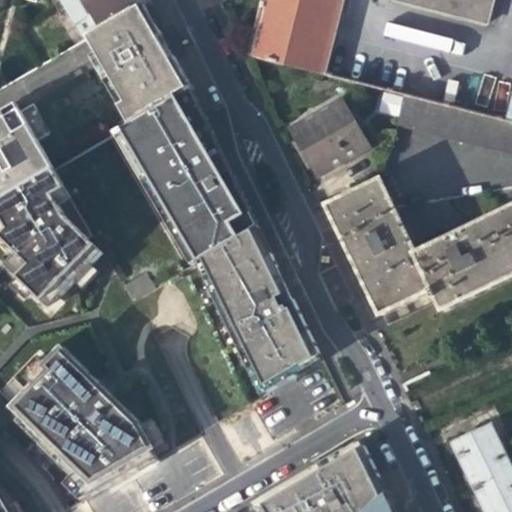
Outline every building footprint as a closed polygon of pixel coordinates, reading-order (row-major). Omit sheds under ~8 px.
[(146,6),(152,3),(150,0),(59,0),(83,42),(89,39),(107,28),(146,6)] [(511,78),(334,34),(342,0),(261,0),(247,58),(403,98),(511,124),(511,78)] [(398,0),(487,23),(492,0),(398,0)] [(189,90),(193,88),(169,39),(158,15),(152,3),(89,39),(93,47),(121,95),(115,98),(130,124),(189,90)] [(193,88),(189,90),(200,112),(204,110),(193,88)] [(255,227),(259,225),(251,207),(204,110),(200,112),(189,90),(130,124),(118,131),(120,133),(125,131),(199,260),(255,227)] [(383,94),(380,113),(398,115),(401,97),(383,94)] [(511,124),(403,98),(395,127),(511,156),(511,124)] [(321,177),(370,148),(341,99),(292,127),(299,140),(314,164),(321,177)] [(0,123),(22,111),(18,105),(0,115),(0,123)] [(0,199),(54,168),(22,111),(0,123),(0,199)] [(197,261),(199,260),(125,131),(120,133),(118,131),(117,132),(192,264),(197,261)] [(0,236),(16,252),(4,265),(48,308),(76,280),(93,263),(79,249),(89,238),(94,234),(54,168),(0,199),(0,216),(7,229),(0,235),(0,236)] [(343,241),(379,316),(432,291),(443,312),(511,278),(511,209),(463,233),(462,229),(455,232),(448,235),(449,240),(416,256),(409,242),(415,239),(412,233),(408,226),(403,228),(385,191),(381,181),(327,207),(330,214),(343,241)] [(268,254),(273,252),(259,225),(255,227),(268,254)] [(197,261),(248,369),(254,366),(267,391),(296,375),(292,368),(321,352),(287,281),(280,284),(277,277),(284,274),(273,252),(268,254),(255,227),(199,260),(197,261)] [(79,249),(93,263),(103,252),(89,238),(79,249)] [(280,284),(287,281),(284,274),(277,277),(280,284)] [(95,385),(65,356),(61,352),(48,366),(37,356),(16,379),(30,393),(23,400),(16,407),(23,413),(47,437),(40,444),(72,474),(81,483),(91,493),(138,467),(147,461),(155,456),(151,450),(165,442),(154,423),(140,431),(137,424),(108,397),(114,390),(102,378),(95,385)] [(292,368),(296,375),(324,358),(321,352),(292,368)] [(254,366),(248,369),(260,394),(267,391),(254,366)] [(30,393),(16,379),(15,378),(8,386),(23,400),(30,393)] [(47,437),(23,413),(16,420),(40,444),(47,437)] [(464,469),(474,488),(511,470),(490,424),(452,442),(464,469)] [(368,511),(382,500),(389,493),(384,483),(366,445),(362,438),(346,447),(313,466),(301,473),(292,478),(248,503),(252,511),(368,511)] [(147,461),(138,467),(140,471),(158,461),(155,456),(147,461)] [(511,511),(511,470),(474,488),(485,511),(511,511)] [(81,483),(72,474),(64,483),(81,500),(91,493),(81,483)] [(0,511),(11,511),(8,507),(0,493),(0,511)] [(398,511),(396,508),(389,493),(382,500),(368,511),(398,511)] [(22,511),(16,502),(8,507),(11,511),(22,511)]
